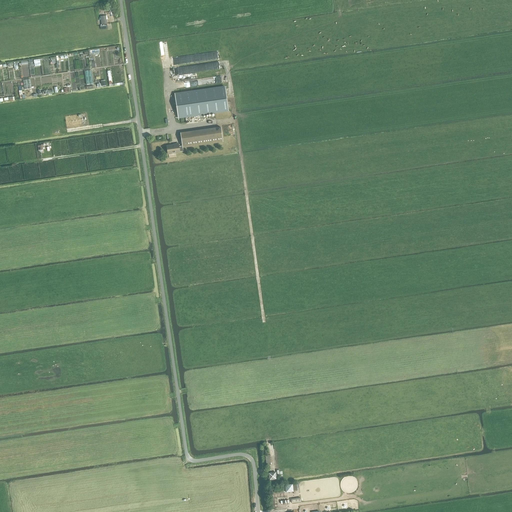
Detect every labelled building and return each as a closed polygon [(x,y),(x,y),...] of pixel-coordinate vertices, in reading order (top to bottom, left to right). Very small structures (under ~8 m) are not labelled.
[(15,67),(16,77),(31,75),(30,64),(34,64),(34,59),(21,60),(22,68),(23,67),(24,72),(20,73),(19,66),(15,67)] [(174,67),(176,75),(198,70),(196,63),(174,67)] [(225,86),(175,93),(178,117),(228,110),(225,90),(225,86)] [(174,145),(167,146),(168,154),(180,152),(183,151),(183,147),(223,142),(221,127),(181,133),(183,146),(179,146),(178,143),(174,144),(174,145)] [(293,485),(292,484),(285,485),(285,492),(293,492),(293,491),(297,491),(296,484),(293,485)]
